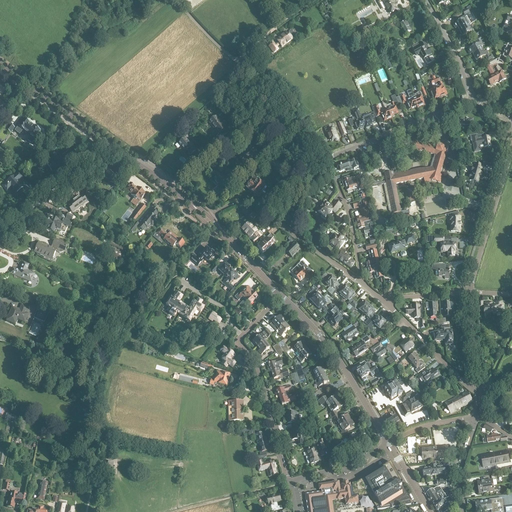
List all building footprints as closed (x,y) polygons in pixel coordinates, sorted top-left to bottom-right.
[(379,0),(381,3),(384,2),(391,15),(398,11),(395,6),(398,4),(397,3),(398,3),(396,0),(379,0)] [(467,9),(467,10),(463,12),(465,15),(472,11),(470,7),(467,9)] [(458,27),(459,30),(471,24),(467,15),(453,23),(454,24),(453,24),(456,28),(458,27)] [(395,26),(398,24),(401,29),(403,28),(406,34),(412,31),(407,21),(401,24),(401,23),(401,22),(400,19),(394,23),(390,25),(392,28),(395,26)] [(356,30),(359,35),(369,29),(367,25),(356,30)] [(471,28),(469,25),(460,30),(463,36),(473,31),(472,28),(471,28)] [(277,47),(280,45),(282,47),(293,40),(293,39),(296,37),(291,30),(288,33),(287,32),(276,40),(278,42),(275,44),(274,43),(269,47),(273,53),(278,49),(277,47)] [(472,53),(474,55),(483,50),(481,47),(483,46),(481,42),(484,40),(482,37),(476,40),(479,44),(468,51),(470,55),(472,53)] [(431,54),(425,44),(421,46),(419,43),(412,47),(414,51),(413,51),(416,56),(421,53),(427,65),(432,62),(429,56),(431,54)] [(496,61),(503,63),(505,56),(511,58),(511,44),(508,43),(506,48),(505,49),(504,50),(505,51),(503,56),(500,55),(499,59),(496,60),(496,61)] [(485,53),(483,50),(474,55),(477,61),(485,56),(488,61),(494,58),(492,55),(489,56),(487,52),(485,53)] [(384,61),(388,71),(393,69),(389,60),(384,61)] [(496,60),(486,65),(492,77),(487,79),(489,83),(489,85),(490,85),(491,86),(492,85),(493,85),(495,84),(495,83),(499,81),(500,83),(506,79),(500,69),(503,63),(496,61),(496,60)] [(428,69),(419,74),(421,77),(430,72),(428,69)] [(434,77),(432,78),(440,98),(441,97),(442,98),(444,97),(444,96),(447,95),(442,83),(439,84),(440,87),(438,88),(437,85),(437,86),(435,83),(440,81),(438,78),(435,79),(434,77)] [(430,91),(432,97),(431,97),(432,99),(433,99),(434,100),(440,98),(432,78),(433,80),(430,81),(433,90),(430,91)] [(414,96),(413,96),(416,104),(417,107),(418,107),(418,108),(420,108),(421,108),(422,107),(425,105),(424,104),(422,98),(423,97),(423,98),(427,96),(424,89),(423,87),(422,84),(420,84),(421,88),(420,89),(420,90),(421,92),(420,92),(420,93),(417,94),(414,96)] [(400,96),(400,97),(403,104),(406,103),(407,104),(409,110),(415,108),(417,107),(416,104),(413,96),(411,90),(407,92),(410,99),(406,100),(403,95),(402,95),(401,96),(400,96)] [(387,105),(387,106),(391,117),(392,117),(393,117),(395,117),(395,115),(398,114),(395,107),(399,105),(401,105),(398,97),(396,98),(395,95),(391,97),(393,100),(394,103),(391,104),(387,105)] [(392,119),(391,117),(387,106),(385,101),(382,102),(384,107),(386,111),(381,113),(378,106),(374,107),(377,117),(381,115),(384,122),(392,119)] [(355,125),(357,130),(365,127),(363,120),(359,110),(354,112),(356,118),(349,121),(351,127),(355,125)] [(369,115),(362,118),(366,129),(367,129),(368,129),(369,128),(370,128),(374,126),(369,115)] [(215,116),(208,122),(215,131),(214,131),(217,134),(219,133),(223,137),(228,133),(224,129),(225,128),(222,123),(221,123),(215,116)] [(20,135),(23,130),(28,134),(27,135),(29,136),(27,140),(31,143),(36,137),(38,139),(40,136),(38,134),(40,132),(23,119),(22,120),(21,119),(17,124),(19,125),(14,131),(20,135)] [(473,128),(473,120),(460,119),(460,121),(457,121),(456,125),(460,125),(460,127),(473,128)] [(340,124),(338,124),(340,128),(339,128),(343,136),(347,134),(342,123),(340,123),(340,124)] [(11,134),(15,128),(9,124),(5,129),(11,134)] [(326,133),(327,133),(330,141),(332,140),(333,141),(335,140),(335,141),(336,141),(337,141),(338,141),(339,140),(334,129),(331,130),(330,128),(325,130),(326,133)] [(471,141),(472,141),(474,152),(480,151),(479,145),(484,144),(484,148),(491,146),(490,137),(483,138),(482,137),(478,138),(477,134),(470,136),(471,141)] [(192,146),(185,138),(178,143),(181,146),(180,147),(185,153),(186,152),(187,151),(190,155),(195,151),(191,147),(192,146)] [(362,176),(363,181),(365,188),(365,189),(381,186),(381,185),(386,184),(392,214),(391,214),(391,217),(393,226),(410,222),(409,214),(408,214),(407,211),(401,212),(396,184),(424,179),(425,183),(430,182),(430,180),(440,183),(443,175),(440,175),(449,145),(439,142),(437,146),(419,141),(419,140),(413,138),(413,139),(410,148),(412,148),(435,155),(433,159),(433,158),(430,167),(401,173),(398,174),(398,171),(394,172),(393,172),(384,174),(386,182),(367,185),(365,175),(362,176)] [(242,153),(238,157),(242,162),(247,159),(248,160),(257,153),(251,146),(242,153)] [(51,160),(52,161),(47,165),(52,172),(64,162),(62,160),(69,156),(65,150),(51,160)] [(259,171),(268,164),(266,161),(256,168),(259,171)] [(344,172),(352,170),(351,169),(354,168),(355,169),(355,170),(360,169),(358,162),(353,163),(353,164),(350,165),(350,164),(341,167),(341,168),(340,169),(341,172),(342,172),(342,171),(343,172),(344,172)] [(469,181),(479,184),(480,180),(481,180),(483,174),(483,173),(484,169),(482,168),(483,165),(475,163),(474,166),(473,166),(471,174),(469,180),(469,181)] [(465,195),(460,169),(459,167),(459,165),(456,165),(462,195),(465,195)] [(110,184),(111,184),(112,183),(116,177),(106,169),(102,174),(104,175),(103,176),(108,179),(107,181),(107,182),(108,183),(109,184),(110,184)] [(217,186),(213,189),(217,194),(223,190),(222,189),(224,187),(225,188),(228,186),(229,185),(228,184),(221,175),(220,175),(217,171),(211,175),(214,179),(214,180),(213,181),(217,186)] [(18,181),(23,177),(18,172),(14,176),(6,182),(6,183),(2,186),(6,191),(10,188),(12,190),(14,188),(17,192),(23,187),(18,181)] [(280,174),(275,180),(279,183),(284,178),(280,174)] [(345,186),(363,181),(362,176),(354,178),(354,177),(350,178),(349,176),(343,178),(344,181),(343,181),(344,182),(342,182),(343,186),(345,186)] [(248,190),(253,193),(254,195),(255,196),(257,196),(258,197),(262,193),(265,195),(271,188),(267,185),(265,187),(253,178),(252,177),(249,181),(250,181),(246,187),(249,189),(248,190)] [(359,190),(365,188),(363,181),(345,186),(346,191),(347,191),(348,193),(353,192),(352,190),(358,188),(359,190)] [(125,190),(131,195),(134,198),(133,199),(138,204),(140,202),(146,194),(137,187),(136,188),(135,187),(130,183),(127,186),(124,184),(119,191),(122,194),(125,190)] [(72,212),(84,204),(85,206),(88,204),(87,201),(82,195),(79,197),(78,196),(70,203),(70,204),(67,206),(72,212)] [(328,218),(333,212),(336,215),(343,206),(335,200),(335,201),(334,202),(332,204),(331,204),(330,205),(329,205),(325,202),(323,205),(322,206),(321,208),(320,209),(318,212),(323,216),(321,218),(325,221),(328,218)] [(135,222),(139,217),(147,208),(142,204),(135,213),(131,219),(135,222)] [(154,207),(138,227),(143,231),(146,228),(148,229),(151,226),(152,227),(156,222),(154,221),(159,215),(155,212),(157,210),(154,207)] [(357,223),(357,225),(367,222),(371,221),(372,221),(371,216),(369,217),(368,214),(369,214),(368,209),(361,210),(362,216),(361,216),(361,218),(356,220),(355,221),(356,224),(357,223)] [(448,214),(448,217),(452,217),(451,232),(460,232),(460,231),(461,230),(461,229),(460,228),(460,226),(461,226),(461,224),(460,224),(461,217),(456,217),(456,213),(456,212),(448,214)] [(74,216),(68,213),(65,219),(71,222),(73,223),(76,217),(74,216)] [(257,222),(261,218),(258,215),(257,216),(254,213),(249,217),(252,221),(255,219),(257,222)] [(46,225),(49,226),(47,229),(53,232),(55,227),(60,229),(62,224),(66,226),(68,221),(60,217),(57,215),(56,219),(52,218),(51,221),(48,220),(47,220),(46,224),(46,225)] [(245,221),(240,226),(243,229),(242,230),(248,236),(256,228),(253,228),(249,223),(248,224),(245,221)] [(367,222),(357,225),(359,230),(365,228),(365,230),(364,230),(365,235),(368,234),(369,237),(374,236),(372,228),(373,228),(371,221),(367,222)] [(139,224),(136,222),(129,231),(132,233),(139,224)] [(165,242),(165,243),(169,247),(170,246),(173,249),(176,245),(180,248),(184,243),(170,232),(168,234),(160,228),(153,237),(161,244),(163,241),(165,242)] [(254,243),(261,236),(261,235),(260,234),(259,234),(257,231),(257,229),(256,228),(248,236),(254,243)] [(330,244),(331,244),(331,245),(332,247),(334,246),(336,248),(336,249),(338,250),(339,250),(340,250),(341,249),(343,251),(342,252),(345,254),(347,252),(341,248),(345,242),(346,243),(348,240),(345,238),(344,239),(340,236),(339,237),(333,233),(331,238),(333,239),(330,244)] [(273,237),(271,234),(263,241),(262,239),(260,241),(262,243),(257,247),(260,250),(259,250),(263,254),(273,244),(269,241),(273,237)] [(407,245),(416,242),(414,236),(405,238),(405,240),(407,245)] [(455,257),(455,252),(456,252),(456,244),(446,244),(446,241),(444,241),(444,238),(435,238),(435,242),(442,242),(442,244),(441,244),(442,252),(448,252),(448,258),(455,257)] [(51,247),(39,242),(35,251),(53,259),(56,251),(60,253),(64,251),(67,246),(61,243),(62,243),(55,240),(51,247)] [(407,245),(405,240),(403,241),(389,246),(391,254),(400,251),(401,253),(400,254),(401,257),(403,258),(406,256),(407,255),(406,252),(405,251),(404,250),(405,250),(405,248),(408,247),(407,245)] [(102,254),(102,256),(105,258),(109,251),(108,250),(108,249),(109,250),(111,247),(109,246),(109,245),(122,252),(124,248),(110,241),(107,245),(102,254)] [(149,250),(153,245),(149,242),(145,247),(146,247),(144,249),(148,251),(149,250)] [(293,259),(302,250),(295,242),(295,243),(286,251),(293,259)] [(129,269),(137,257),(135,256),(136,254),(133,253),(133,252),(127,249),(125,253),(131,256),(132,255),(134,256),(133,258),(112,248),(106,258),(129,269)] [(192,254),(188,258),(198,266),(201,262),(204,258),(208,261),(211,258),(213,258),(214,258),(215,257),(215,255),(214,254),(215,253),(211,249),(209,251),(206,248),(198,258),(193,253),(192,254)] [(366,264),(367,269),(380,266),(379,261),(378,254),(377,250),(369,252),(371,260),(372,263),(366,264)] [(351,258),(345,254),(342,252),(337,259),(351,268),(355,262),(351,259),(351,258)] [(13,268),(10,273),(22,278),(31,281),(35,273),(26,270),(29,264),(24,262),(21,268),(22,268),(21,271),(13,268)] [(219,271),(224,276),(226,273),(228,275),(232,271),(229,268),(230,267),(226,263),(219,271)] [(305,276),(310,282),(316,276),(305,265),(302,268),(294,275),(300,281),(305,276)] [(368,274),(374,273),(375,279),(383,277),(380,266),(367,269),(368,274)] [(446,266),(445,266),(439,267),(438,267),(438,268),(437,269),(440,270),(439,276),(445,277),(445,279),(450,279),(451,271),(452,271),(452,266),(446,266)] [(228,275),(226,273),(224,276),(227,279),(222,283),(229,290),(229,291),(232,294),(236,289),(233,287),(229,283),(234,279),(235,280),(238,277),(232,271),(228,275)] [(326,284),(330,287),(329,288),(332,290),(329,293),(331,295),(334,291),(338,287),(339,285),(335,282),(336,280),(332,277),(326,284)] [(313,286),(310,289),(315,295),(310,299),(312,302),(312,303),(313,304),(315,304),(322,298),(316,292),(318,290),(313,286)] [(339,295),(340,293),(344,297),(350,290),(345,286),(341,290),(338,287),(334,291),(339,295)] [(241,298),(243,301),(245,299),(249,295),(249,296),(252,293),(253,292),(252,291),(251,289),(251,290),(248,287),(242,293),(240,291),(235,297),(238,301),(241,298)] [(344,297),(349,301),(347,303),(349,305),(346,308),(350,311),(353,308),(356,303),(351,299),(355,294),(350,290),(344,297)] [(192,317),(194,315),(198,317),(204,307),(201,305),(202,302),(198,299),(195,303),(193,301),(189,308),(179,302),(182,297),(181,296),(180,295),(179,295),(176,293),(173,298),(171,297),(166,305),(169,307),(166,311),(174,317),(175,315),(177,313),(177,314),(178,314),(184,318),(183,318),(186,320),(185,322),(188,324),(189,322),(190,322),(193,317),(192,317)] [(242,308),(247,303),(249,305),(255,300),(256,301),(258,298),(252,293),(249,296),(249,295),(245,299),(243,301),(239,305),(242,308)] [(324,305),(330,310),(334,307),(329,302),(327,304),(322,298),(315,304),(320,310),(324,305)] [(328,313),(333,318),(330,321),(335,327),(343,320),(336,313),(342,306),(339,302),(334,307),(330,310),(330,311),(328,313)] [(356,303),(353,308),(357,312),(359,310),(364,314),(370,307),(365,302),(361,307),(356,303)] [(445,317),(451,316),(451,311),(453,311),(452,302),(450,303),(450,302),(444,303),(445,317)] [(485,314),(484,313),(484,317),(486,317),(487,317),(488,316),(488,315),(491,315),(492,314),(493,314),(493,315),(494,316),(496,316),(497,315),(496,314),(497,313),(505,313),(505,307),(504,307),(504,302),(497,302),(497,305),(492,305),(492,303),(485,303),(485,307),(484,307),(485,314)] [(426,308),(430,308),(430,318),(437,317),(436,304),(430,304),(430,303),(426,303),(426,308)] [(28,307),(22,304),(19,310),(12,307),(9,316),(7,317),(7,318),(8,319),(7,321),(15,325),(17,319),(25,322),(28,314),(26,313),(28,307)] [(421,322),(421,321),(420,321),(420,318),(420,305),(411,306),(411,309),(406,309),(407,314),(414,314),(414,319),(417,319),(417,322),(421,322)] [(362,325),(367,328),(375,318),(372,315),(375,311),(370,307),(364,314),(368,317),(367,319),(368,320),(366,323),(364,322),(362,325)] [(48,313),(38,309),(34,318),(44,322),(48,313)] [(212,321),(213,320),(219,324),(221,320),(216,316),(217,315),(213,313),(209,319),(212,321)] [(272,323),(279,329),(285,323),(282,320),(284,319),(280,315),(272,323)] [(375,330),(372,328),(375,325),(380,329),(386,322),(382,319),(381,320),(376,316),(375,318),(367,328),(371,332),(375,330)] [(346,343),(351,340),(349,338),(354,335),(355,337),(359,334),(355,328),(359,325),(357,322),(343,330),(345,332),(341,335),(346,343)] [(446,323),(444,324),(446,341),(446,345),(449,345),(450,346),(450,347),(451,347),(452,347),(453,346),(453,344),(452,332),(450,332),(449,329),(450,329),(449,322),(446,323)] [(279,329),(281,332),(279,334),(281,337),(290,328),(285,323),(279,329)] [(434,336),(435,336),(436,341),(442,340),(442,341),(446,341),(444,324),(441,325),(439,326),(440,330),(440,333),(434,334),(434,336)] [(253,341),(258,347),(265,340),(267,339),(265,336),(267,335),(269,338),(272,335),(267,330),(253,341)] [(374,338),(371,333),(367,336),(361,340),(363,343),(352,350),(356,357),(368,350),(365,344),(370,341),(374,338)] [(270,348),(267,344),(268,343),(265,340),(258,347),(260,350),(258,351),(262,355),(270,348)] [(388,353),(391,355),(390,356),(391,356),(395,362),(400,358),(399,358),(400,357),(398,355),(397,354),(399,353),(403,350),(406,353),(414,347),(409,340),(395,350),(395,349),(389,345),(388,347),(386,350),(388,352),(388,353)] [(283,341),(278,344),(282,349),(287,346),(283,341)] [(295,348),(301,355),(307,349),(305,346),(307,345),(304,341),(295,348)] [(273,348),(277,353),(282,349),(278,344),(273,348)] [(383,348),(380,344),(371,350),(374,354),(383,348)] [(287,346),(282,349),(285,354),(290,350),(287,346)] [(223,347),(220,351),(224,355),(221,359),(223,361),(221,364),(226,368),(228,365),(232,368),(236,363),(232,360),(233,359),(232,359),(233,358),(234,358),(235,356),(233,354),(233,353),(228,350),(223,347)] [(387,353),(384,348),(375,353),(378,359),(387,353)] [(280,357),(285,354),(282,349),(277,353),(280,357)] [(312,355),(307,349),(301,355),(302,357),(300,359),(303,363),(312,355)] [(410,361),(413,364),(419,359),(415,354),(409,359),(410,361)] [(271,369),(272,372),(280,369),(279,366),(283,365),(281,359),(275,361),(276,362),(270,364),(269,364),(269,365),(267,365),(268,369),(271,369)] [(419,359),(413,364),(417,370),(419,368),(420,370),(425,367),(423,365),(419,359)] [(358,376),(359,375),(359,376),(363,373),(364,374),(368,371),(371,369),(368,363),(364,365),(362,366),(359,368),(360,369),(356,372),(357,373),(356,373),(356,374),(357,374),(357,375),(358,376)] [(314,372),(318,380),(326,376),(324,372),(326,371),(324,367),(314,372)] [(281,373),(280,369),(272,372),(273,375),(273,376),(274,379),(281,377),(282,378),(290,376),(288,370),(281,373)] [(368,371),(364,374),(363,373),(359,376),(360,379),(361,379),(364,383),(367,380),(365,377),(371,374),(372,375),(373,376),(376,374),(377,372),(375,369),(373,369),(372,369),(371,369),(368,371)] [(422,384),(426,381),(432,377),(433,379),(439,374),(436,369),(432,372),(429,374),(426,369),(416,377),(422,384)] [(214,370),(212,376),(228,381),(229,379),(230,378),(230,377),(230,376),(230,375),(214,370)] [(297,373),(299,378),(300,383),(306,382),(305,380),(305,379),(303,371),(297,373)] [(192,384),(193,380),(179,376),(177,381),(192,385),(192,384)] [(214,383),(215,383),(227,386),(228,385),(228,384),(228,383),(228,381),(212,376),(211,379),(209,385),(214,386),(214,383)] [(329,382),(326,376),(318,380),(315,382),(320,390),(324,388),(323,386),(329,382)] [(404,391),(397,381),(384,388),(391,400),(398,396),(398,397),(403,394),(402,392),(404,391)] [(76,390),(78,385),(70,382),(68,387),(76,390)] [(279,395),(280,398),(288,395),(287,392),(292,390),(291,386),(286,388),(275,391),(276,395),(278,394),(278,395),(279,395)] [(406,395),(401,399),(403,403),(407,401),(409,401),(409,400),(411,399),(416,397),(413,391),(406,395)] [(315,398),(312,392),(306,395),(307,396),(309,401),(315,398)] [(459,396),(456,398),(462,408),(473,402),(469,394),(466,392),(462,394),(463,396),(460,397),(459,396)] [(421,396),(426,404),(430,401),(426,395),(424,396),(423,394),(421,396)] [(283,406),(284,405),(291,403),(291,402),(297,400),(295,396),(289,398),(288,395),(280,398),(283,405),(282,405),(283,406)] [(324,404),(327,409),(340,401),(337,396),(329,401),(326,396),(320,400),(323,405),(324,404)] [(400,408),(405,417),(425,406),(419,396),(406,403),(406,405),(400,408)] [(451,414),(462,408),(456,398),(445,404),(451,414)] [(229,421),(244,420),(243,401),(229,402),(228,402),(229,421)] [(329,414),(332,419),(338,415),(335,411),(343,406),(340,401),(327,409),(330,414),(329,414)] [(292,424),(292,429),(298,429),(297,413),(286,413),(287,421),(285,421),(286,424),(292,424)] [(5,421),(15,423),(17,416),(6,414),(5,421)] [(336,422),(339,428),(352,420),(348,415),(341,419),(338,415),(332,419),(334,423),(336,422)] [(388,423),(391,428),(392,429),(393,428),(395,431),(401,427),(399,423),(400,423),(396,418),(388,423)] [(355,425),(352,420),(339,428),(342,432),(340,433),(343,438),(350,434),(347,430),(355,425)] [(483,428),(491,433),(493,429),(485,425),(483,428)] [(260,442),(260,445),(268,443),(266,435),(264,436),(263,433),(257,435),(257,429),(243,429),(243,432),(250,432),(250,435),(254,435),(255,439),(257,438),(258,442),(260,442)] [(298,429),(292,429),(293,437),(291,438),(291,440),(298,440),(298,445),(304,445),(303,429),(298,429)] [(360,434),(354,437),(354,438),(348,442),(352,449),(364,442),(360,434)] [(487,442),(501,441),(501,442),(507,441),(507,437),(503,435),(504,438),(500,438),(500,435),(497,435),(497,434),(491,435),(492,436),(487,437),(487,442)] [(319,441),(322,450),(327,448),(324,439),(319,441)] [(270,450),(268,443),(260,445),(262,451),(260,452),(261,455),(257,456),(258,459),(267,457),(266,454),(266,452),(270,450)] [(449,458),(448,446),(422,449),(423,460),(449,458)] [(308,456),(310,465),(321,461),(320,457),(319,457),(316,448),(305,452),(307,457),(308,456)] [(481,456),(483,468),(509,462),(507,451),(481,456)] [(269,469),(272,477),(278,475),(274,461),(264,464),(262,458),(257,460),(260,471),(269,469)] [(320,492),(306,494),(308,511),(333,511),(332,501),(338,500),(345,499),(345,500),(346,500),(347,505),(348,505),(348,506),(349,507),(351,506),(352,505),(352,504),(354,504),(355,505),(356,504),(357,504),(358,503),(358,501),(359,501),(359,499),(358,499),(357,497),(357,496),(364,495),(366,495),(367,495),(368,495),(369,496),(370,497),(370,499),(371,499),(374,503),(373,503),(375,506),(376,508),(376,509),(377,509),(378,510),(411,505),(410,500),(400,483),(402,482),(391,463),(386,466),(360,481),(361,484),(351,487),(350,484),(349,485),(348,482),(343,483),(344,485),(340,486),(339,483),(319,486),(320,492)] [(424,477),(435,476),(434,474),(437,473),(437,472),(437,468),(437,467),(436,467),(436,464),(430,464),(431,468),(423,469),(423,472),(422,472),(422,474),(423,475),(424,477)] [(434,474),(435,476),(446,475),(445,472),(446,472),(446,470),(445,469),(445,467),(437,468),(437,472),(437,473),(434,474)] [(478,482),(479,488),(493,486),(496,486),(496,480),(497,480),(496,473),(491,474),(492,481),(478,482)] [(37,499),(44,500),(48,482),(41,481),(37,499)] [(493,486),(479,488),(479,494),(494,492),(494,493),(496,492),(496,496),(505,494),(505,491),(499,492),(498,488),(497,487),(496,486),(493,486)] [(436,488),(427,494),(430,498),(442,490),(440,487),(436,488)] [(442,490),(430,498),(438,511),(449,511),(448,511),(449,509),(450,507),(445,500),(449,497),(447,493),(448,493),(448,492),(446,489),(445,489),(445,488),(442,490)] [(14,509),(16,501),(21,502),(20,503),(25,504),(27,495),(23,494),(19,494),(19,493),(12,492),(11,498),(9,497),(9,500),(7,500),(6,507),(14,509)] [(274,511),(279,511),(283,510),(282,506),(278,507),(277,503),(281,502),(279,495),(268,498),(268,500),(267,500),(267,501),(267,503),(268,503),(269,503),(270,507),(271,507),(272,508),(270,508),(269,508),(268,508),(267,508),(266,508),(265,509),(265,510),(264,511),(274,511)] [(504,511),(504,508),(503,508),(502,498),(489,500),(489,501),(475,503),(476,511),(477,511),(491,510),(491,511),(504,511)]
